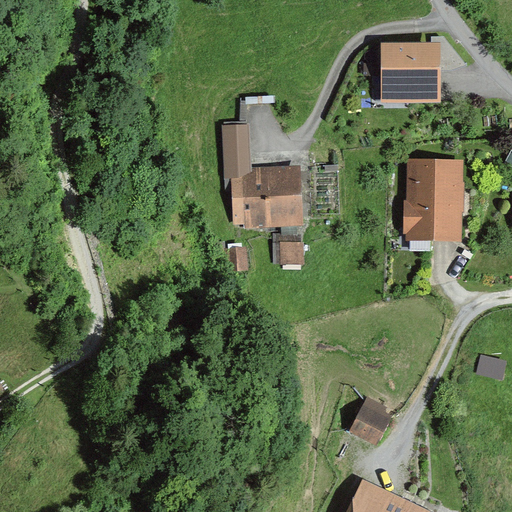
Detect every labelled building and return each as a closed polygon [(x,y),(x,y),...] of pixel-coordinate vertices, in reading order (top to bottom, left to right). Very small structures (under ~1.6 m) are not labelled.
[(386,48),(386,89),(433,89),(433,48),(386,48)] [(458,165),(412,164),(411,206),(408,206),(408,229),(429,229),(428,237),(456,238),(458,165)] [(250,216),(250,221),(296,217),(294,171),(268,172),(269,178),(249,179),(249,170),(242,171),(243,186),(232,186),(233,217),(250,216)] [(302,263),(301,245),(281,245),(281,263),(302,263)] [(243,267),(242,251),(229,252),(230,268),(243,267)] [(505,364),(483,360),(480,375),(503,378),(505,364)] [(386,408),(367,398),(352,427),(378,441),(388,423),(380,419),(386,408)] [(385,506),(387,500),(361,487),(349,511),(414,511),(399,505),(396,511),(385,506)]
